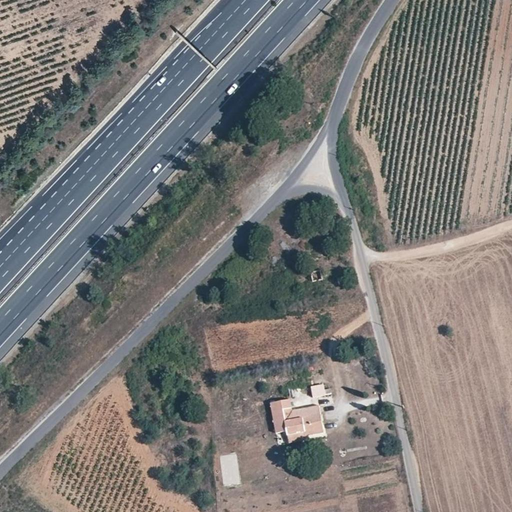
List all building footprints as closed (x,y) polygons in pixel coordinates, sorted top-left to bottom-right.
[(322,279),(322,278),(325,277),(324,274),(321,274),(320,270),(300,274),(301,276),(297,277),(299,282),(302,281),(303,283),(322,279)] [(309,389),(311,398),(330,395),(327,382),(308,386),(309,389)] [(289,388),(290,397),(303,395),(302,390),(309,389),(308,386),(308,384),(289,388)] [(325,432),(319,406),(292,411),(289,400),(270,404),(276,433),(286,431),(288,438),(304,434),(305,437),(325,432)] [(305,437),(304,434),(288,438),(289,444),(306,440),(305,437)]
